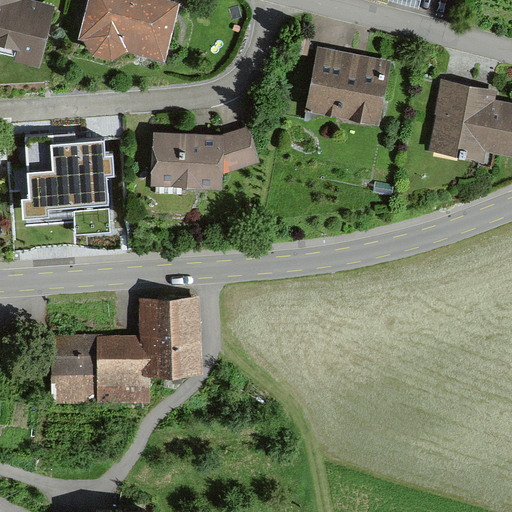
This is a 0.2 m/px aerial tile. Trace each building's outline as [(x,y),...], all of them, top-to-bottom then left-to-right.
[(0,0),(0,54),(44,63),(56,6),(26,0),(0,0)] [(178,0),(90,0),(83,34),(94,56),(118,61),(127,55),(164,63),(178,0)] [(393,62),(321,48),(310,110),(382,123),(393,62)] [(499,90),(443,81),(432,153),(487,162),(489,151),(511,154),(511,105),(497,103),(499,90)] [(221,139),(157,135),(159,186),(223,189),(222,171),(265,163),(253,126),(221,139)] [(25,217),(119,212),(115,137),(21,142),(25,217)] [(141,332),(54,335),(56,402),(150,399),(150,373),(196,372),(194,298),(140,300),(141,332)]
